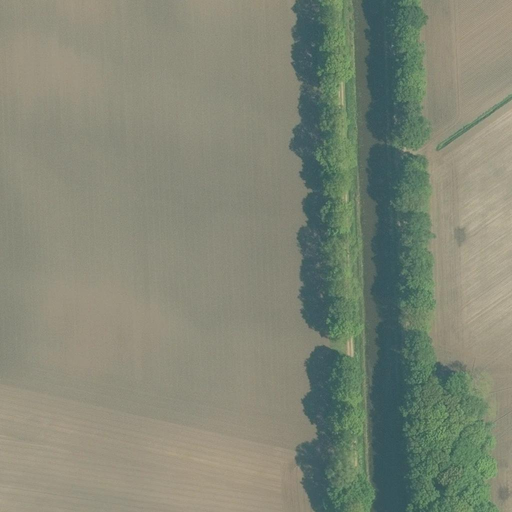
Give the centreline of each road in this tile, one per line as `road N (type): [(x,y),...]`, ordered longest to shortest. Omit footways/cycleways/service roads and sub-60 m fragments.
road 1 (track): [(417,511),(397,0)]
road 2 (track): [(357,511),(342,0)]
